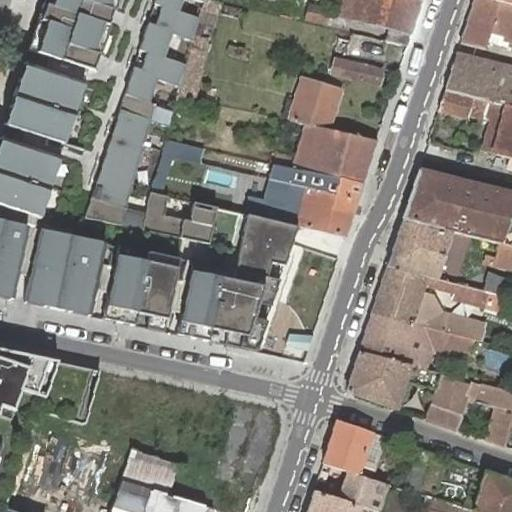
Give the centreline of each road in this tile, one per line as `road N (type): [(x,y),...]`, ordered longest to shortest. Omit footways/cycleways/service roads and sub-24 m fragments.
road 1 (residential): [(448,0),(315,400)]
road 2 (residential): [(0,320),(315,400)]
road 3 (residential): [(315,400),(511,466)]
